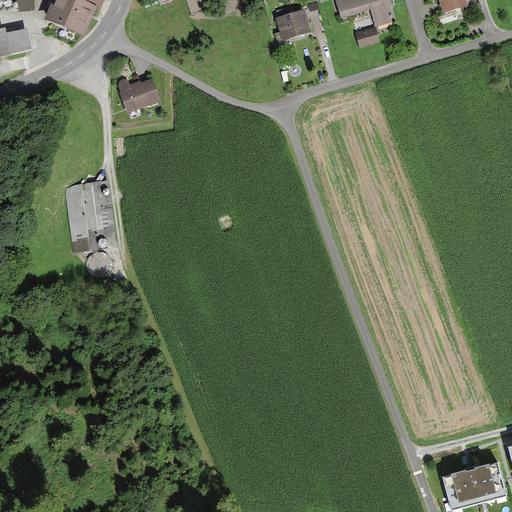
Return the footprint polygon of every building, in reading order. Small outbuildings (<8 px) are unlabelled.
[(52,0),(44,18),(85,37),(96,11),(101,14),(107,0),(11,0),(12,4),(16,4),(17,14),(35,12),(33,0),(52,0)] [(396,21),(389,0),(335,0),(341,19),(371,10),(376,27),(396,21)] [(439,0),(444,13),(468,5),(465,0),(439,0)] [(308,19),(305,10),(277,19),(284,41),(312,32),(308,19)] [(5,27),(0,28),(0,56),(32,49),(28,29),(7,33),(5,27)] [(360,48),(380,42),(375,27),(356,33),(360,48)] [(120,93),(128,113),(149,104),(150,107),(162,102),(152,78),(142,83),(140,80),(130,84),(129,80),(124,79),(120,81),(119,85),(122,93),(120,93)] [(75,185),(66,190),(73,250),(115,245),(107,182),(75,185)] [(498,463),(441,478),(450,511),(452,511),(507,498),(498,463)]
